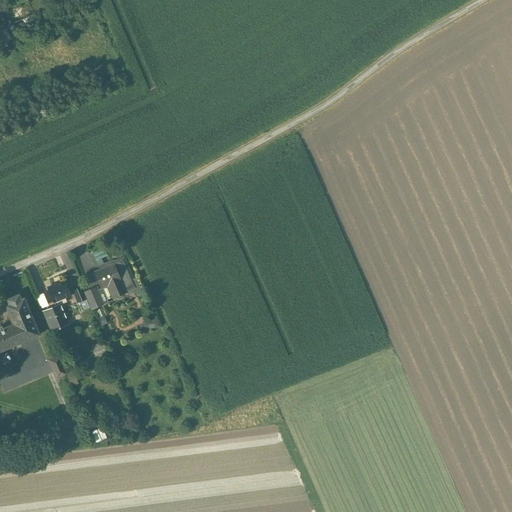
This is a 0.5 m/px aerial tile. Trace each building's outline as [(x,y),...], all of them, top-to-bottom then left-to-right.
[(112,261),(91,271),(105,301),(126,291),(112,261)] [(67,278),(51,286),(61,307),(77,298),(67,278)] [(13,296),(0,301),(0,329),(2,335),(0,335),(0,360),(36,344),(13,296)] [(61,307),(44,315),(53,335),(71,326),(61,307)] [(145,320),(145,328),(158,327),(158,319),(145,320)]
